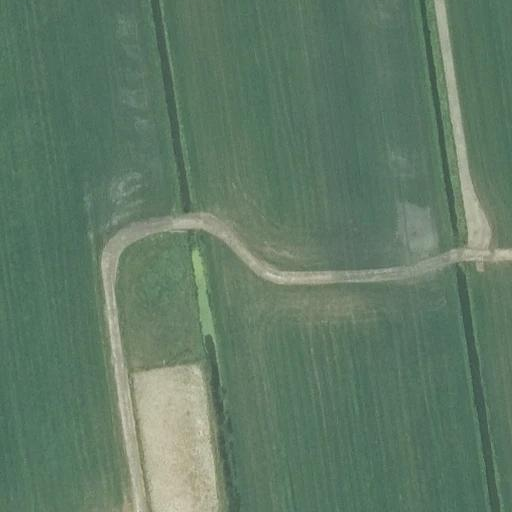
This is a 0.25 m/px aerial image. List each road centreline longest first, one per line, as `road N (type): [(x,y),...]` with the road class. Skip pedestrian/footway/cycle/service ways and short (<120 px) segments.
road 1 (track): [(476,252),(405,274),(277,278),(212,225),(131,235),(108,256),(140,511)]
road 2 (track): [(438,0),(476,252)]
